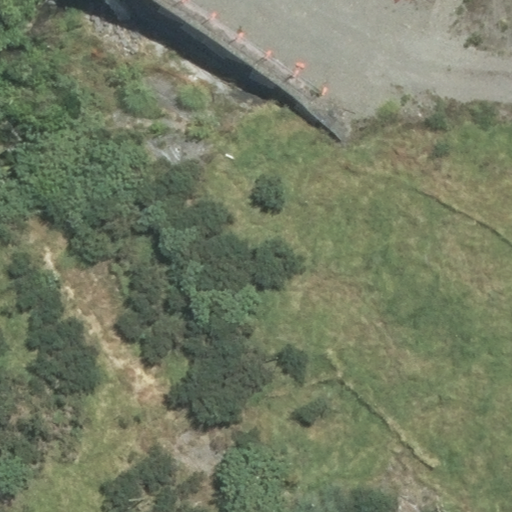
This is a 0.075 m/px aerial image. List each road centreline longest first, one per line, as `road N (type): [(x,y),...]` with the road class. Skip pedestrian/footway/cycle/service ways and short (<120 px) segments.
road 1 (unknown): [(511,206),(432,419),(420,511)]
road 2 (unknown): [(330,0),(511,124)]
